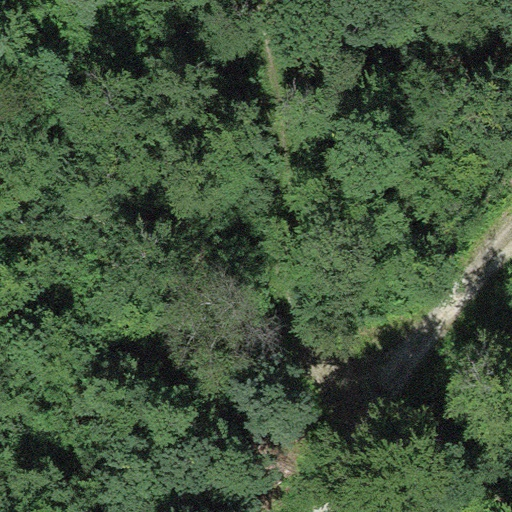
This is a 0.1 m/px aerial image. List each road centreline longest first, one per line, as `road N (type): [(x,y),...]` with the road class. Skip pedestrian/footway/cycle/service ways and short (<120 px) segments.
road 1 (track): [(262,0),(289,308),(375,406)]
road 2 (track): [(511,221),(485,244),(375,406),(324,511)]
